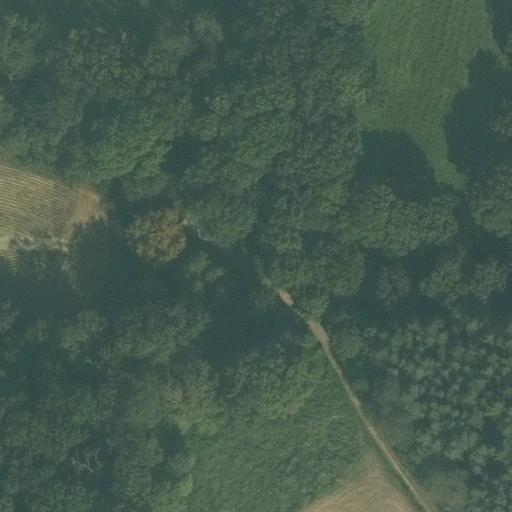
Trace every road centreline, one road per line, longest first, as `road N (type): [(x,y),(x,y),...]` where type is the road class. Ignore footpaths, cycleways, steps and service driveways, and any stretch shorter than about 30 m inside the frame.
road 1 (track): [(433,511),(370,429),(330,321),(191,220)]
road 2 (track): [(191,220),(220,189),(320,0)]
road 3 (track): [(144,294),(59,337),(0,355)]
